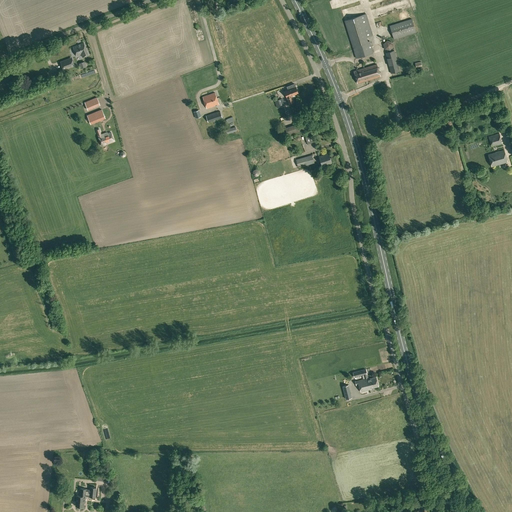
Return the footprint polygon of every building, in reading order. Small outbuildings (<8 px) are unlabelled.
[(344,20),(356,58),(373,53),(371,45),(370,41),(367,41),(366,37),(372,35),(366,14),(344,20)] [(390,26),(394,39),(416,32),(412,19),(390,26)] [(384,49),(390,51),(393,47),(392,42),(387,40),(383,44),(384,49)] [(81,54),(82,57),(88,55),(83,43),(73,47),(76,56),(81,54)] [(385,53),(391,73),(399,71),(394,50),(385,53)] [(45,52),(40,56),(43,60),(48,57),(45,52)] [(61,61),(63,70),(75,66),(72,57),(61,61)] [(354,71),(357,83),(380,76),(377,64),(354,71)] [(294,84),(287,87),(288,90),(284,91),(289,103),(294,102),(291,95),(298,93),(296,87),(295,87),(294,84)] [(202,97),(206,108),(219,104),(215,93),(202,97)] [(84,102),(87,108),(99,103),(96,97),(84,102)] [(274,101),(277,107),(284,105),(282,98),(274,101)] [(234,107),(226,109),(228,117),(236,116),(234,107)] [(87,115),(90,123),(105,117),(101,109),(87,115)] [(206,115),(208,122),(223,117),(220,111),(206,115)] [(285,128),(288,135),(305,130),(303,122),(285,128)] [(237,131),(235,127),(219,131),(220,136),(237,131)] [(98,136),(102,146),(114,141),(111,132),(105,134),(105,133),(100,135),(100,133),(99,129),(96,130),(98,136)] [(488,136),(491,147),(502,143),(499,133),(488,136)] [(306,138),(308,144),(315,141),(313,135),(306,138)] [(488,154),(492,167),(507,162),(504,150),(488,154)] [(319,156),(322,166),(332,163),(329,153),(319,156)] [(296,159),(298,167),(314,163),(312,155),(296,159)] [(359,384),(361,392),(371,389),(371,388),(378,386),(376,377),(368,379),(366,369),(353,372),(354,377),(364,375),(365,378),(355,381),(356,385),(359,384)] [(343,386),(346,399),(351,398),(348,385),(343,386)] [(77,495),(76,505),(78,506),(78,507),(81,507),(82,506),(84,506),(84,502),(85,502),(86,496),(89,496),(89,497),(95,497),(96,487),(90,486),(90,489),(86,489),(81,488),(80,491),(82,491),(81,495),(77,495)] [(390,504),(392,506),(395,503),(389,498),(386,501),(388,503),(387,504),(389,506),(390,504)]
